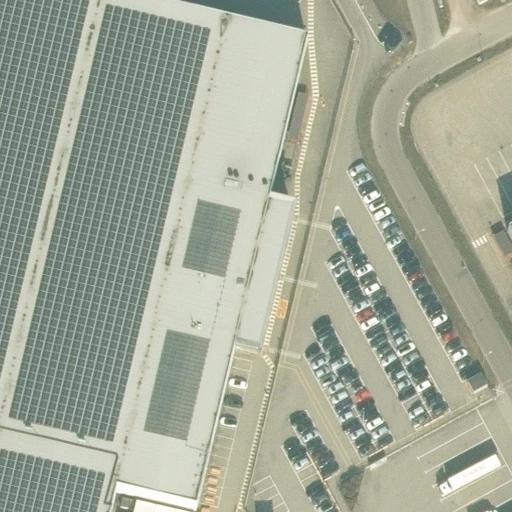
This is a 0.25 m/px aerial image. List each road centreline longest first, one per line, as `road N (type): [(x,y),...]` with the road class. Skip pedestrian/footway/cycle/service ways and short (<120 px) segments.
road 1 (unclassified): [(511,378),(389,149),(381,116),(432,61)]
road 2 (unknown): [(451,404),(327,185)]
road 3 (unknown): [(327,185),(353,73),(348,0)]
road 4 (unknown): [(306,278),(393,434)]
